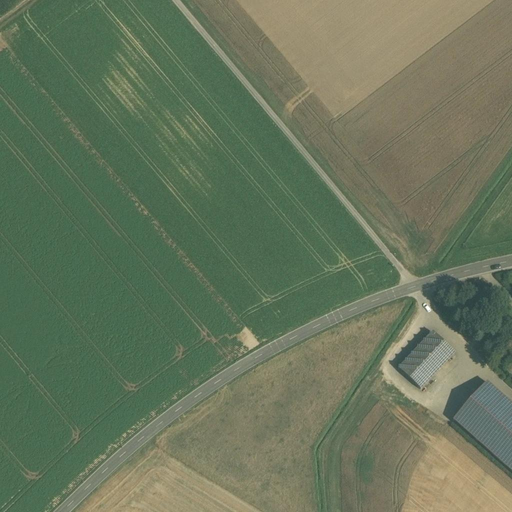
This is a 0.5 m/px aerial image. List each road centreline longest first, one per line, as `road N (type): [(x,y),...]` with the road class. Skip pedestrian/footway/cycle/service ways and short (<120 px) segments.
road 1 (secondary): [(63,511),(158,425),(303,332),(409,288),(511,262)]
road 2 (track): [(174,0),(415,286)]
road 3 (track): [(434,281),(327,437),(326,511)]
road 4 (track): [(438,280),(511,176)]
